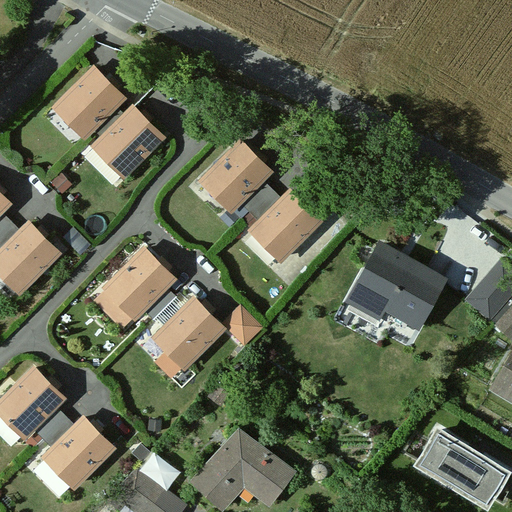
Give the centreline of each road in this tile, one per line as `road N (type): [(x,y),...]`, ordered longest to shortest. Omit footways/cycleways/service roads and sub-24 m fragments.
road 1 (tertiary): [(128,0),(511,202)]
road 2 (residential): [(112,0),(0,111)]
